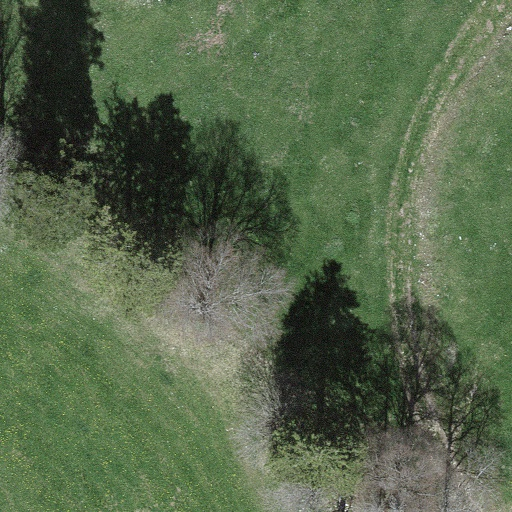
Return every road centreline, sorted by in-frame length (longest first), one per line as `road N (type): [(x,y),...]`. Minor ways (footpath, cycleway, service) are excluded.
road 1 (track): [(468,511),(426,430),(399,247),(426,118),(501,0)]
road 2 (track): [(426,430),(169,340),(0,207)]
